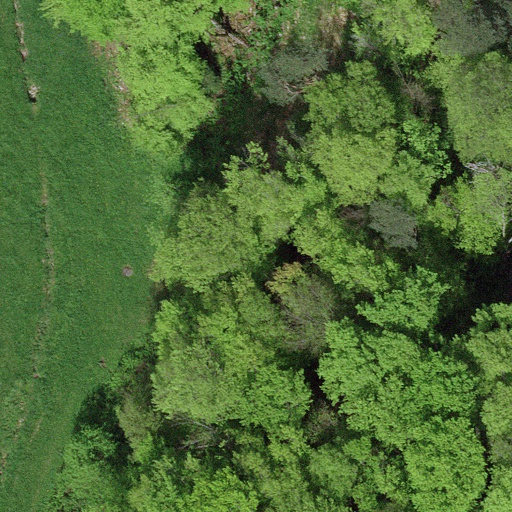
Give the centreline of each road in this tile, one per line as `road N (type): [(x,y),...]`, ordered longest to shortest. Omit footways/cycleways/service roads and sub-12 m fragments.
road 1 (track): [(0,96),(32,157),(196,231),(228,214),(241,194),(319,0)]
road 2 (track): [(95,192),(61,0)]
